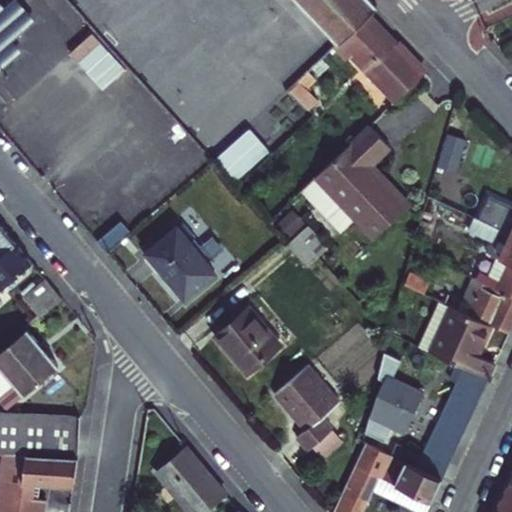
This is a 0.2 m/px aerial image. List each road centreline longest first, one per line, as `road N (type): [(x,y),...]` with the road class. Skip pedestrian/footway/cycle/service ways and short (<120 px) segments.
road 1 (residential): [(287,511),(132,326)]
road 2 (residential): [(132,326),(0,168)]
road 3 (residential): [(103,511),(132,326)]
road 4 (residential): [(456,511),(511,394)]
